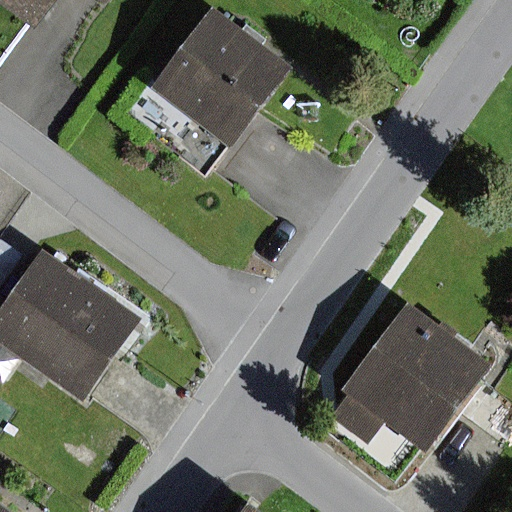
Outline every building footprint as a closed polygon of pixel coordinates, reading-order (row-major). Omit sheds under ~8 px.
[(0,0),(0,3),(30,26),(48,0),(93,0),(102,6),(107,0),(0,0)] [(208,11),(148,89),(226,148),(285,69),(208,11)] [(203,177),(226,148),(148,89),(140,83),(118,112),(203,177)] [(0,243),(0,285),(20,257),(0,243)] [(135,319),(39,252),(0,308),(0,346),(78,401),(135,319)] [(401,305),(335,391),(343,397),(327,418),(363,445),(381,421),(419,450),(482,367),(401,305)]
